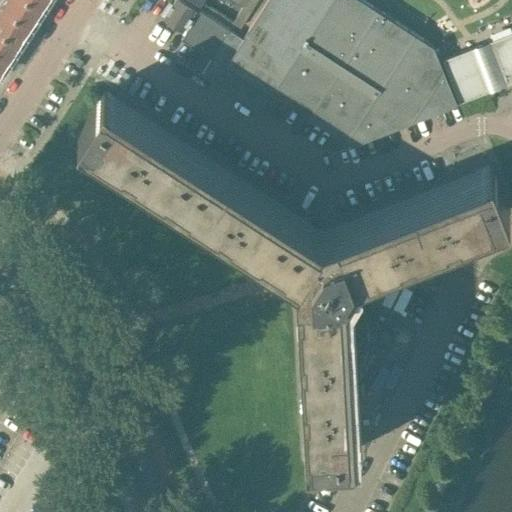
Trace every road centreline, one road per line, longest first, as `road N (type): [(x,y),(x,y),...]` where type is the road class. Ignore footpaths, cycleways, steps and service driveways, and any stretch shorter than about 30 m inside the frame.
road 1 (residential): [(511,130),(481,125),(336,179),(77,14)]
road 2 (tertiary): [(165,511),(105,349),(56,279),(0,225)]
road 3 (residential): [(345,511),(467,268),(511,236)]
road 4 (tertiary): [(0,249),(37,281),(77,337),(153,511)]
road 5 (residential): [(0,132),(77,14)]
